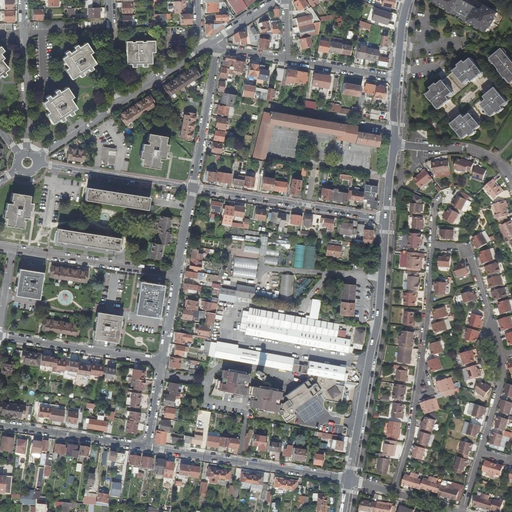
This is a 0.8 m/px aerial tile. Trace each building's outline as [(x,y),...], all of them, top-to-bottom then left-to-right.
[(16,4),(16,0),(3,0),(4,9),(13,9),(13,4),(16,4)] [(226,0),(235,13),(246,6),(241,0),(204,0),(204,3),(206,3),(220,2),(221,2),(221,0),(226,0)] [(304,7),(307,4),(304,0),(296,0),(293,2),(299,10),(304,7)] [(483,9),(479,10),(460,0),(435,0),(434,2),(453,12),(452,13),(458,17),(459,16),(461,18),(461,19),(468,22),(468,21),(487,32),(490,26),(491,26),(495,20),(494,19),(498,13),(485,6),(483,9)] [(185,12),(185,1),(179,1),(174,1),(174,13),(185,12)] [(116,3),(117,7),(121,7),(122,14),(131,14),(131,4),(135,4),(135,5),(139,5),(139,2),(131,2),(131,3),(121,3),(116,3)] [(220,5),(220,2),(206,3),(207,10),(212,10),(212,11),(215,11),(215,10),(218,10),(218,5),(220,5)] [(313,11),(311,7),(305,10),(304,11),(305,11),(303,12),(305,16),(313,11)] [(98,8),(92,8),(87,8),(87,18),(99,17),(98,8)] [(37,19),(37,20),(43,20),(42,10),(33,10),(33,19),(37,19)] [(392,14),(379,10),(375,20),(387,24),(389,18),(390,18),(392,14)] [(14,21),(14,11),(4,11),(4,21),(14,21)] [(269,11),(268,12),(270,29),(271,34),(277,34),(277,21),(271,21),(270,17),(271,17),(269,11)] [(190,23),(190,13),(181,13),(181,25),(187,25),(187,23),(190,23)] [(155,27),(160,27),(160,19),(166,19),(166,14),(154,14),(155,27)] [(209,36),(227,24),(225,20),(222,22),(221,19),(226,19),(226,18),(226,14),(214,15),(214,20),(208,20),(208,24),(205,24),(205,34),(209,36)] [(311,14),(296,18),(302,43),(316,40),(315,35),(315,34),(313,23),(311,14)] [(315,14),(311,14),(313,23),(320,21),(318,18),(315,14)] [(135,20),(135,15),(130,15),(122,15),(122,25),(130,24),(130,20),(135,20)] [(371,24),(359,20),(358,25),(362,26),(370,29),(371,24)] [(268,30),(268,34),(269,34),(271,34),(270,29),(268,21),(259,23),(261,32),(268,30)] [(231,36),(233,43),(240,45),(246,44),(244,31),(237,33),(231,36)] [(259,34),(258,48),(267,49),(268,45),(269,45),(270,42),(268,42),(269,34),(268,34),(259,34)] [(318,50),(328,52),(329,42),(319,40),(318,50)] [(152,47),(154,47),(154,41),(145,41),(145,43),(142,43),(141,41),(135,41),(135,44),(131,44),(131,41),(128,41),(128,46),(125,46),(126,59),(129,59),(129,64),(131,64),(131,67),(135,67),(135,64),(142,64),(142,67),(146,67),(146,63),(149,63),(149,58),(152,58),(152,53),(152,52),(152,47)] [(328,52),(328,53),(340,55),(340,53),(342,44),(342,43),(330,41),(329,42),(328,52)] [(85,49),(88,47),(85,42),(77,47),(75,44),(72,47),(73,49),(68,53),(67,50),(63,53),(64,56),(60,58),(69,73),(67,74),(70,79),(77,74),(79,76),(82,74),(81,71),(86,68),(88,70),(91,68),(90,66),(92,64),(89,60),(91,59),(85,49)] [(366,48),(367,44),(358,42),(356,57),(365,58),(366,48)] [(351,46),(342,44),(340,53),(350,55),(350,50),(352,50),(352,47),(351,47),(351,46)] [(377,56),(378,53),(379,50),(366,48),(365,58),(377,60),(377,56)] [(506,78),(511,84),(511,82),(511,60),(502,49),(490,59),(499,69),(498,70),(506,79),(506,78)] [(235,57),(225,55),(224,65),(221,65),(220,67),(233,69),(235,57)] [(377,60),(376,64),(387,66),(388,58),(377,56),(377,60)] [(454,71),(464,84),(470,79),(472,82),(483,73),(471,59),(466,63),(464,61),(458,65),(460,67),(454,71)] [(233,73),(239,74),(240,72),(243,72),(245,62),(235,61),(233,73)] [(257,77),(259,65),(249,63),(248,68),(247,67),(246,70),(248,70),(247,75),(257,77)] [(267,66),(259,65),(257,77),(257,78),(264,80),(267,66)] [(193,66),(186,70),(192,80),(193,79),(200,75),(193,66)] [(233,69),(220,67),(219,77),(224,78),(225,73),(232,74),(233,69)] [(281,80),(281,81),(294,83),(294,81),(296,71),(283,69),(282,77),(281,80)] [(186,70),(177,76),(184,86),(192,80),(186,70)] [(306,72),(296,71),(294,81),(298,82),(297,84),(300,84),(301,82),(304,83),(304,81),(306,81),(307,76),(305,76),(306,72)] [(320,86),(321,75),(313,74),(311,84),(320,86)] [(329,77),(321,75),(320,86),(328,87),(329,77)] [(177,76),(169,82),(175,91),(184,86),(177,76)] [(451,100),(448,97),(453,93),(443,80),(438,85),(436,83),(431,88),(433,90),(428,95),(439,109),(451,100)] [(223,93),(229,94),(229,90),(223,89),(224,82),(219,81),(218,92),(223,93)] [(175,91),(169,82),(162,86),(168,96),(175,91)] [(364,92),(373,94),(374,85),(366,83),(365,86),(364,86),(363,90),(364,90),(364,92)] [(242,95),(253,97),(255,86),(244,84),(242,95)] [(359,94),(361,86),(349,84),(347,94),(359,96),(359,94)] [(378,86),(375,86),(372,101),(375,101),(376,96),(384,98),(385,88),(382,87),(382,85),(379,84),(378,86)] [(58,89),(54,91),(56,94),(51,97),(49,95),(45,97),(47,100),(44,101),(47,106),(45,108),(48,112),(47,113),(50,117),(49,119),(52,123),(59,118),(60,121),(64,118),(63,116),(68,112),(69,115),(73,112),(71,110),(75,107),(72,103),(74,102),(71,97),(72,96),(69,92),(71,91),(67,86),(59,91),(58,89)] [(508,102),(495,88),(485,97),(487,100),(482,104),(492,117),(497,112),(498,114),(504,109),(502,107),(508,102)] [(232,107),(235,95),(229,94),(223,93),(220,105),(228,106),(232,107)] [(143,99),(149,108),(156,104),(149,94),(143,99)] [(357,107),(356,115),(360,116),(364,95),(359,94),(359,96),(357,107)] [(133,105),(140,114),(149,108),(143,99),(133,105)] [(304,100),(302,106),(316,108),(317,102),(304,100)] [(330,104),(328,111),(356,115),(357,107),(352,106),(352,110),(341,108),(341,106),(330,104)] [(124,111),(131,120),(140,114),(133,105),(124,111)] [(227,115),(228,106),(220,105),(218,105),(216,114),(227,115)] [(124,125),(131,120),(124,111),(118,115),(124,125)] [(183,119),(194,121),(195,113),(184,111),(183,119)] [(252,157),(264,160),(273,124),(337,135),(336,140),(378,147),(380,135),(357,131),(358,125),(357,125),(357,123),(345,120),(344,123),(270,111),(270,112),(264,111),(252,157)] [(481,126),(471,113),(465,118),(463,115),(451,124),(464,139),(469,134),(471,136),(477,132),(475,130),(481,126)] [(227,120),(216,118),(215,127),(218,127),(218,129),(225,130),(227,120)] [(181,130),(192,132),(194,121),(183,119),(181,130)] [(191,140),(192,132),(181,130),(181,131),(179,138),(191,140)] [(224,132),(214,130),(213,139),(222,141),(224,132)] [(167,140),(168,136),(148,133),(147,135),(146,137),(145,141),(148,141),(148,144),(142,143),(141,150),(140,150),(139,152),(138,155),(138,158),(141,158),(140,165),(158,169),(161,161),(158,161),(159,158),(164,159),(166,152),(167,152),(167,148),(169,144),(167,144),(168,140),(167,140)] [(221,144),(212,143),(211,151),(219,153),(221,144)] [(117,149),(103,146),(101,163),(114,165),(117,149)] [(75,160),(77,149),(68,148),(66,159),(75,160)] [(85,150),(77,149),(75,160),(84,162),(85,150)] [(470,171),(473,162),(465,159),(464,161),(457,158),(454,165),(454,167),(465,172),(466,169),(470,171)] [(448,171),(447,161),(437,162),(435,163),(435,162),(429,162),(431,174),(448,171)] [(487,170),(477,166),(473,176),(483,180),(487,170)] [(423,170),(422,171),(430,181),(431,180),(423,170)] [(214,181),(216,173),(214,172),(207,171),(207,172),(206,172),(206,175),(207,175),(206,180),(214,181)] [(430,181),(422,171),(420,172),(421,173),(413,180),(420,189),(430,181)] [(216,181),(227,182),(228,173),(224,173),(217,172),(217,173),(216,181)] [(350,182),(351,175),(339,173),(339,177),(348,178),(348,181),(350,182)] [(232,183),(243,185),(244,175),(237,174),(237,179),(234,178),(233,178),(232,183)] [(255,177),(245,175),(243,185),(253,187),(255,177)] [(261,188),(272,190),(274,178),(263,177),(261,188)] [(301,180),(292,178),(289,194),(298,195),(301,180)] [(494,179),(493,178),(484,187),(485,187),(494,179)] [(373,204),(377,180),(368,179),(364,203),(373,204)] [(496,182),(494,179),(485,187),(495,199),(503,192),(498,187),(495,183),(496,182)] [(273,190),(278,191),(279,191),(284,191),(285,191),(286,182),(275,180),(273,190)] [(84,200),(150,210),(151,205),(148,205),(149,197),(86,187),(84,200)] [(322,194),(322,198),(331,199),(333,189),(322,188),(321,194),(322,194)] [(333,188),(332,199),(346,202),(347,192),(338,191),(338,189),(333,188)] [(30,195),(25,195),(15,193),(13,193),(12,200),(11,203),(6,203),(5,210),(6,210),(5,217),(6,218),(5,225),(21,227),(22,220),(23,217),(28,217),(29,210),(30,203),(28,203),(30,195)] [(453,202),(451,206),(461,211),(467,201),(458,196),(456,200),(454,203),(453,202)] [(504,200),(494,204),(498,213),(496,214),(498,218),(508,214),(507,210),(508,210),(506,205),(504,200)] [(219,210),(220,202),(211,201),(210,208),(219,210)] [(232,215),(233,207),(224,205),(222,216),(232,218),(232,215)] [(244,207),(234,205),(233,207),(232,215),(242,217),(244,207)] [(410,205),(409,216),(419,216),(420,214),(420,211),(421,211),(422,206),(410,205)] [(255,218),(264,220),(265,210),(256,209),(255,218)] [(449,209),(447,213),(446,216),(444,215),(442,219),(453,225),(459,214),(449,209)] [(284,221),(285,213),(273,212),(272,212),(270,222),(279,223),(278,226),(281,227),(283,227),(284,221)] [(290,223),(300,225),(301,216),(291,214),(290,223)] [(304,220),(302,220),(301,225),(310,226),(311,219),(313,219),(313,217),(304,215),(304,220)] [(169,231),(171,217),(159,216),(157,229),(160,230),(157,243),(151,242),(148,258),(160,260),(162,244),(168,245),(171,231),(169,231)] [(334,219),(321,217),(320,223),(323,223),(323,229),(326,229),(326,233),(331,234),(334,219)] [(422,231),(422,228),(421,228),(421,224),(421,220),(412,219),(411,231),(422,231)] [(508,241),(509,241),(511,238),(511,223),(511,221),(501,226),(508,241)] [(339,233),(351,234),(353,224),(340,222),(339,233)] [(364,225),(357,224),(356,231),(363,232),(363,240),(355,239),(355,242),(362,243),(362,242),(371,243),(371,240),(373,240),(373,238),(371,238),(372,235),(373,227),(364,226),(364,225)] [(119,238),(57,228),(55,241),(118,251),(119,238)] [(453,231),(441,230),(441,236),(441,239),(453,240),(453,231)] [(245,237),(232,235),(231,239),(244,241),(244,243),(259,245),(266,246),(266,245),(278,247),(278,240),(268,238),(268,234),(261,233),(260,237),(245,235),(245,237)] [(475,246),(477,249),(488,244),(481,234),(472,239),(475,243),(476,246),(475,246)] [(420,235),(409,235),(408,250),(419,251),(419,245),(419,242),(421,242),(421,237),(420,236),(420,235)] [(341,240),(335,240),(327,239),(326,254),(339,256),(341,240)] [(294,268),(304,268),(305,245),(295,245),(294,268)] [(315,269),(315,246),(305,246),(305,269),(315,269)] [(192,249),(191,259),(201,260),(202,254),(197,253),(197,249),(192,249)] [(480,252),(481,257),(482,260),(481,260),(482,265),(493,261),(490,249),(480,252)] [(417,255),(407,254),(406,270),(407,269),(418,271),(419,259),(417,259),(417,255)] [(265,255),(264,263),(277,265),(278,257),(265,255)] [(450,268),(451,256),(447,256),(446,257),(444,257),(439,257),(438,267),(450,268)] [(257,260),(234,257),(232,276),(255,279),(257,260)] [(201,260),(191,259),(189,268),(194,268),(193,270),(197,271),(197,269),(200,269),(201,260)] [(465,263),(461,264),(462,265),(458,266),(454,268),(457,277),(468,273),(465,263)] [(500,272),(497,263),(485,267),(487,273),(488,272),(489,276),(500,272)] [(49,277),(57,278),(59,267),(51,265),(49,277)] [(59,267),(57,278),(68,280),(69,268),(59,267)] [(69,268),(68,280),(78,281),(79,270),(69,268)] [(42,272),(19,269),(14,295),(38,299),(42,272)] [(79,270),(78,281),(86,283),(88,271),(79,270)] [(292,302),(293,275),(281,274),(280,302),(292,302)] [(407,279),(406,292),(418,293),(419,288),(418,288),(418,285),(418,280),(417,280),(417,274),(409,274),(408,279),(407,279)] [(503,284),(500,275),(488,279),(489,285),(491,285),(492,288),(503,284)] [(163,286),(139,282),(134,316),(158,320),(163,286)] [(434,282),(434,286),(436,286),(435,289),(435,294),(445,295),(446,283),(434,282)] [(197,285),(194,284),(194,285),(184,283),(183,291),(188,292),(189,289),(193,290),(193,287),(196,288),(197,285)] [(355,284),(342,283),(339,313),(352,315),(355,284)] [(218,293),(236,296),(252,299),(254,288),(237,284),(235,290),(221,288),(221,286),(220,286),(219,289),(218,293)] [(507,297),(504,288),(492,292),(494,297),(495,297),(496,301),(507,297)] [(461,295),(464,304),(476,300),(474,294),(474,295),(472,291),(461,295)] [(218,295),(217,299),(234,303),(236,296),(218,293),(218,295)] [(270,297),(255,294),(254,299),(269,303),(270,297)] [(417,296),(403,295),(403,301),(404,301),(404,308),(414,309),(415,300),(417,300),(417,296)] [(509,300),(498,303),(499,307),(501,311),(499,311),(500,315),(511,311),(509,300)] [(203,309),(210,311),(212,303),(204,301),(203,309)] [(434,315),(436,320),(448,317),(445,307),(434,311),(435,315),(434,315)] [(183,308),(181,318),(191,320),(192,310),(183,308)] [(254,323),(261,324),(279,327),(281,314),(249,308),(248,312),(245,331),(245,333),(252,334),(254,323)] [(240,331),(245,331),(248,312),(243,311),(240,331)] [(120,316),(96,312),(92,339),(116,343),(120,316)] [(279,327),(288,328),(290,315),(281,314),(279,327)] [(414,315),(404,314),(403,328),(415,328),(415,325),(413,324),(414,315)] [(480,329),(482,325),(481,325),(482,322),(483,317),(473,314),(469,325),(480,329)] [(511,323),(510,316),(498,320),(499,324),(500,323),(502,327),(503,331),(511,327),(511,323)] [(41,330),(49,331),(51,320),(42,318),(41,330)] [(210,338),(210,340),(217,342),(220,320),(214,319),(213,326),(211,336),(210,338)] [(51,320),(49,331),(59,333),(61,321),(51,320)] [(61,321),(59,333),(70,334),(71,323),(61,321)] [(444,321),(432,325),(434,331),(435,330),(436,334),(447,330),(444,321)] [(71,323),(70,334),(77,336),(79,324),(71,323)] [(244,334),(259,337),(261,324),(254,323),(252,334),(245,333),(244,334)] [(209,326),(199,324),(199,328),(197,328),(196,330),(198,331),(198,334),(207,336),(209,326)] [(261,324),(259,337),(348,352),(350,339),(344,338),(345,330),(338,329),(336,337),(288,328),(279,327),(261,324)] [(480,332),(468,328),(465,340),(475,343),(477,339),(477,335),(478,335),(480,332)] [(364,330),(356,329),(353,343),(362,344),(364,330)] [(179,333),(176,332),(174,342),(183,344),(185,334),(179,333)] [(399,345),(399,349),(412,351),(413,351),(414,342),(412,342),(413,339),(413,335),(402,333),(402,339),(400,339),(400,340),(399,340),(399,342),(398,344),(399,345)] [(235,361),(237,348),(216,345),(216,343),(210,342),(208,350),(207,356),(235,361)] [(430,344),(431,348),(432,352),(431,352),(432,356),(443,353),(439,342),(430,344)] [(197,352),(197,349),(175,345),(173,354),(182,356),(184,348),(185,348),(185,350),(197,352)] [(336,379),(343,380),(345,367),(308,361),(308,363),(304,363),(298,362),(298,361),(295,361),(295,363),(298,363),(298,364),(292,363),(293,358),(237,348),(235,361),(308,374),(312,375),(336,379)] [(412,351),(399,349),(397,365),(410,366),(412,351)] [(40,354),(19,350),(18,357),(18,358),(24,360),(23,363),(38,366),(40,354)] [(472,350),(460,354),(464,366),(474,362),(473,358),(471,355),(473,354),(472,350)] [(53,356),(41,355),(39,364),(44,365),(52,366),(53,356)] [(181,358),(171,357),(169,366),(179,368),(181,358)] [(65,365),(66,360),(57,359),(53,358),(52,369),(55,370),(60,370),(64,371),(64,370),(65,365)] [(439,358),(427,361),(428,365),(429,364),(431,368),(432,373),(442,369),(439,358)] [(78,364),(78,362),(69,360),(68,370),(77,372),(78,364)] [(1,374),(13,376),(15,362),(7,361),(6,364),(2,363),(1,374)] [(86,365),(78,364),(77,372),(76,374),(85,375),(89,376),(89,374),(91,365),(86,364),(86,365)] [(103,366),(91,364),(91,365),(89,374),(102,376),(103,367),(103,366)] [(476,365),(466,368),(470,381),(481,377),(480,373),(478,373),(477,370),(476,365)] [(114,375),(115,369),(107,368),(105,378),(114,379),(114,375)] [(408,369),(401,368),(400,372),(398,372),(396,383),(407,385),(408,380),(406,380),(408,369)] [(133,369),(131,378),(135,378),(143,379),(144,371),(133,369)] [(221,381),(246,385),(248,375),(244,374),(227,371),(223,370),(221,381)] [(278,401),(298,405),(316,393),(318,396),(322,393),(325,396),(324,400),(338,402),(342,399),(344,383),(335,382),(336,379),(312,375),(312,376),(307,380),(283,397),(283,398),(279,397),(278,401)] [(135,378),(133,389),(143,391),(143,385),(144,385),(145,380),(143,379),(135,378)] [(252,397),(278,401),(279,397),(278,396),(282,393),(278,387),(277,389),(258,386),(258,388),(246,386),(246,385),(221,381),(219,381),(218,379),(214,379),(214,386),(224,387),(223,391),(240,394),(252,397)] [(438,390),(439,394),(443,393),(450,391),(450,390),(446,379),(436,382),(438,386),(439,389),(438,390)] [(170,391),(169,395),(175,396),(179,396),(179,392),(176,392),(178,384),(169,382),(168,391),(170,391)] [(483,397),(490,388),(488,386),(487,387),(484,385),(481,382),(475,391),(483,397)] [(407,388),(395,386),(393,401),(403,402),(404,396),(405,392),(406,392),(407,388)] [(141,394),(132,392),(131,400),(129,406),(139,408),(141,394)] [(179,396),(175,396),(166,394),(164,404),(173,406),(174,398),(187,400),(187,398),(179,396)] [(294,408),(298,405),(278,401),(252,397),(251,407),(255,407),(272,410),(278,411),(278,413),(279,414),(281,415),(286,422),(290,420),(293,418),(296,416),(293,412),(294,412),(295,408),(294,408)] [(511,404),(511,401),(501,398),(500,402),(501,403),(500,406),(499,410),(509,414),(511,404)] [(424,410),(426,414),(436,411),(432,400),(421,403),(422,407),(423,406),(424,410)] [(1,414),(11,416),(13,404),(0,402),(0,410),(1,411),(1,414)] [(13,404),(11,416),(21,417),(21,414),(24,414),(26,406),(13,404)] [(485,407),(476,404),(472,415),(482,418),(484,414),(485,411),(486,412),(487,410),(484,409),(485,407)] [(404,406),(394,405),(392,418),(403,420),(404,416),(403,416),(404,406)] [(50,408),(39,406),(38,416),(43,417),(43,416),(49,417),(50,408)] [(164,417),(173,418),(173,415),(175,416),(176,412),(174,412),(174,409),(166,407),(164,417)] [(49,418),(49,420),(63,421),(64,410),(58,409),(50,408),(49,417),(49,418)] [(68,411),(66,421),(70,422),(76,422),(78,412),(77,412),(68,411)] [(137,422),(139,422),(140,413),(130,411),(129,420),(137,422)] [(505,430),(508,419),(496,415),(495,419),(497,420),(496,423),(495,428),(505,430)] [(422,425),(421,428),(432,432),(436,420),(426,417),(425,422),(424,425),(422,425)] [(89,419),(88,423),(87,428),(106,431),(107,428),(107,426),(108,422),(89,419)] [(129,420),(127,420),(125,432),(136,433),(137,422),(129,420)] [(167,431),(166,432),(172,433),(172,431),(169,430),(170,422),(161,420),(160,424),(160,426),(159,430),(167,431)] [(401,424),(390,423),(387,438),(399,440),(400,437),(399,437),(400,431),(401,424)] [(482,426),(470,423),(467,435),(477,438),(478,433),(479,430),(480,430),(482,426)] [(157,443),(165,444),(166,432),(156,430),(154,440),(157,443)] [(420,431),(419,435),(421,435),(420,439),(418,443),(428,446),(432,434),(420,431)] [(500,446),(503,435),(492,431),(491,436),(492,436),(491,439),(490,443),(500,446)] [(251,452),(259,453),(261,438),(260,438),(261,434),(254,433),(251,452)] [(184,443),(191,444),(191,443),(192,436),(185,435),(184,443)] [(192,436),(191,443),(194,444),(194,443),(196,443),(196,444),(201,445),(203,436),(194,435),(194,436),(192,436)] [(218,447),(218,445),(219,437),(207,436),(206,445),(218,447)] [(13,439),(2,437),(0,450),(11,452),(13,439)] [(218,445),(228,447),(229,438),(220,437),(219,437),(218,445)] [(234,448),(238,448),(239,440),(229,438),(228,447),(234,448)] [(343,440),(332,438),(330,447),(341,450),(343,440)] [(26,441),(17,440),(15,453),(24,454),(26,441)] [(40,454),(41,442),(33,441),(30,454),(39,455),(40,454)] [(44,455),(40,454),(39,455),(39,458),(41,459),(40,465),(44,466),(48,442),(43,441),(42,451),(45,451),(44,455)] [(397,443),(386,441),(384,456),(393,457),(395,447),(397,447),(397,443)] [(463,453),(462,457),(468,459),(470,451),(471,448),(473,448),(474,444),(463,441),(460,453),(463,453)] [(268,451),(280,453),(281,444),(269,442),(268,451)] [(54,453),(63,455),(65,446),(55,444),(54,453)] [(65,456),(75,458),(75,456),(77,456),(77,452),(76,452),(76,447),(67,445),(65,456)] [(282,455),(290,457),(291,446),(287,445),(286,448),(283,448),(282,455)] [(426,449),(415,445),(414,450),(415,450),(414,453),(413,457),(422,460),(426,449)] [(88,451),(88,448),(80,447),(78,456),(87,457),(87,455),(89,455),(89,452),(88,451)] [(292,459),(304,461),(306,449),(293,447),(292,459)] [(126,455),(116,453),(113,472),(115,473),(117,464),(121,465),(121,461),(125,462),(126,455)] [(314,454),(313,463),(322,465),(323,455),(314,454)] [(139,467),(140,457),(130,456),(129,465),(139,467)] [(462,457),(458,456),(455,468),(465,470),(466,466),(467,463),(468,463),(469,459),(468,459),(462,457)] [(152,459),(142,457),(141,468),(147,469),(146,471),(150,472),(152,459)] [(165,463),(165,461),(156,459),(154,468),(156,468),(155,473),(162,474),(163,475),(163,473),(165,463)] [(391,460),(381,459),(379,470),(381,471),(381,475),(388,476),(388,472),(389,472),(391,460)] [(486,476),(490,477),(494,464),(485,461),(482,471),(487,472),(486,476)] [(174,464),(165,463),(163,473),(172,474),(174,464)] [(494,464),(490,477),(494,478),(495,475),(500,476),(502,467),(494,464)] [(13,465),(5,465),(1,502),(0,501),(0,511),(5,511),(6,502),(10,502),(10,497),(13,465)] [(188,476),(190,466),(182,465),(181,467),(180,467),(179,474),(188,476)] [(199,468),(190,466),(188,476),(188,477),(198,478),(199,468)] [(218,479),(219,469),(208,468),(207,478),(218,479)] [(231,471),(219,469),(218,479),(229,481),(231,471)] [(250,485),(252,474),(241,473),(240,483),(250,485)] [(403,485),(412,488),(416,474),(412,473),(411,477),(406,475),(403,485)] [(263,476),(252,474),(250,485),(262,486),(263,476)] [(416,474),(412,488),(421,491),(421,489),(424,481),(419,479),(420,476),(416,474)] [(285,490),(286,480),(275,478),(273,488),(285,490)] [(421,489),(431,492),(434,479),(430,478),(429,481),(424,479),(424,481),(421,489)] [(434,479),(431,492),(439,494),(442,486),(442,484),(437,483),(438,480),(434,479)] [(297,482),(286,480),(285,490),(296,491),(297,482)] [(118,497),(118,483),(109,483),(108,497),(118,497)] [(439,494),(439,496),(448,499),(452,485),(448,484),(447,488),(442,486),(439,494)] [(452,485),(448,499),(457,501),(459,494),(459,493),(460,491),(455,490),(456,486),(452,485)] [(96,495),(96,499),(95,505),(108,507),(108,504),(107,504),(108,493),(106,492),(107,491),(97,490),(96,495)] [(317,505),(326,506),(327,494),(317,494),(317,505)] [(473,506),(482,509),(486,496),(482,494),(480,498),(475,496),(473,506)] [(486,496),(482,509),(490,511),(491,510),(493,502),(488,500),(489,496),(486,496)] [(83,502),(82,504),(89,505),(93,505),(95,505),(96,499),(84,497),(83,502)] [(493,502),(491,510),(498,511),(500,511),(504,501),(499,500),(499,502),(494,501),(493,502)] [(376,511),(378,505),(362,502),(360,511),(376,511)]
